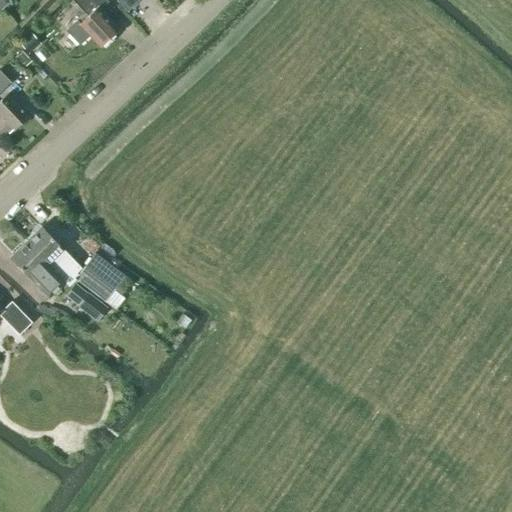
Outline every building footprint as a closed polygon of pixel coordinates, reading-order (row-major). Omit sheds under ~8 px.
[(0,0),(0,5),(3,8),(11,2),(9,0),(0,0)] [(101,49),(119,31),(98,8),(106,0),(105,0),(72,0),(84,12),(75,20),(77,22),(66,32),(79,47),(89,37),(101,49)] [(115,0),(127,12),(139,0),(115,0)] [(40,44),(31,33),(31,34),(19,45),(28,55),(40,44)] [(31,61),(22,52),(19,54),(15,59),(24,68),(31,61)] [(0,92),(10,82),(0,72),(0,92)] [(29,117),(7,94),(0,101),(0,132),(5,138),(13,131),(14,131),(29,117)] [(56,274),(64,284),(69,288),(77,280),(105,301),(125,276),(95,254),(78,276),(66,264),(65,265),(57,256),(63,250),(41,228),(27,241),(46,260),(43,263),(46,267),(49,263),(58,272),(56,274)] [(99,246),(91,239),(90,239),(83,249),(92,256),(99,246)] [(48,299),(64,284),(56,274),(58,272),(49,263),(46,267),(43,263),(46,260),(27,241),(9,259),(48,299)] [(75,284),(65,297),(77,306),(77,307),(97,323),(108,309),(88,293),(88,294),(75,284)]
